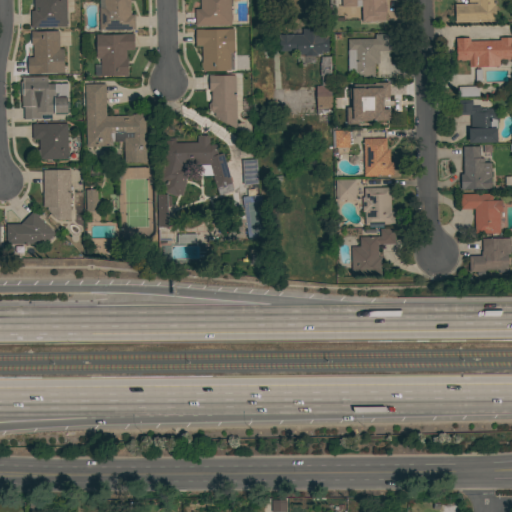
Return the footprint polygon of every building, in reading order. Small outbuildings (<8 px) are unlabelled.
[(65,0),(66,27),(31,28),(30,11),(33,11),(33,0),(65,0)] [(99,30),(98,0),(129,0),(129,15),(134,15),(134,30),(99,30)] [(230,0),(230,25),(194,26),(194,9),(199,9),(199,0),(230,0)] [(340,0),(385,0),(385,3),(384,3),(385,22),(361,22),(360,0),(357,0),(357,8),(340,8),(340,0)] [(476,4),(476,2),(468,2),(467,0),(495,0),(495,22),(454,23),(454,5),(476,4)] [(233,29),(234,53),(233,53),(233,70),(230,70),(230,71),(202,72),(202,69),(200,68),(200,63),(201,62),(201,46),(195,46),(194,30),(233,29)] [(327,29),(328,52),(321,52),(321,54),(316,54),(316,56),(304,56),(304,54),(296,54),(296,51),(278,51),(278,35),(301,34),(301,29),(327,29)] [(59,49),(63,49),(64,73),(27,74),(26,58),(33,58),(32,45),(31,45),(30,31),(36,31),(36,32),(58,31),(59,49)] [(100,59),(96,59),(95,35),(133,34),(133,50),(125,50),(126,58),(127,58),(127,76),(123,77),(123,76),(100,76),(100,59)] [(374,39),(374,35),(390,34),(390,51),(378,51),(378,64),(373,64),(373,77),(355,77),(355,73),(347,73),(347,40),(374,39)] [(499,41),(499,38),(511,37),(511,60),(498,60),(499,66),(469,67),(468,60),(456,61),(456,39),(469,38),(469,41),(499,41)] [(315,86),(321,86),(321,76),(319,76),(319,63),(320,63),(320,57),(329,57),(329,63),(331,63),(331,108),(327,108),(327,113),(316,113),(315,86)] [(213,117),(213,113),(210,113),(210,112),(208,110),(208,104),(211,102),(211,91),(208,91),(208,75),(213,75),(213,76),(235,76),(236,127),(232,127),(213,117)] [(46,77),(46,84),(67,84),(67,114),(66,114),(40,115),(40,119),(23,120),(23,106),(22,106),(21,95),(20,95),(19,82),(21,82),(21,77),(46,77)] [(356,95),(367,95),(367,96),(374,96),(374,83),(389,83),(389,98),(386,98),(386,106),(389,106),(389,111),(391,111),(391,124),(383,124),(383,122),(365,123),(365,117),(356,117),(356,95)] [(84,84),(105,84),(105,116),(131,116),(131,114),(144,114),(145,162),(123,163),(123,141),(112,142),(112,146),(86,147),(84,84)] [(478,86),(478,96),(458,97),(457,87),(478,86)] [(468,143),(468,129),(470,129),(470,115),(457,115),(457,100),(471,100),(471,107),(480,106),(480,109),(497,108),(498,122),(496,122),(496,142),(468,143)] [(67,159),(39,160),(38,139),(32,139),(32,125),(66,124),(67,159)] [(334,148),(333,131),(348,131),(349,148),(334,148)] [(181,166),(180,169),(185,170),(185,171),(188,172),(182,196),(178,195),(177,196),(175,195),(175,196),(162,192),(165,183),(157,180),(164,156),(163,136),(174,136),(174,144),(197,143),(197,136),(208,136),(209,145),(216,145),(217,155),(222,153),(232,185),(231,186),(233,191),(219,196),(217,189),(209,165),(181,166)] [(362,139),(385,138),(386,149),(388,149),(389,162),(392,162),(392,175),(377,175),(377,176),(366,176),(363,176),(362,139)] [(462,146),(479,146),(479,158),(483,158),(483,163),(490,163),(491,189),(460,189),(459,174),(462,174),(462,146)] [(241,160),(256,159),(257,184),(243,185),(241,160)] [(46,207),(42,207),(42,170),(69,170),(69,220),(58,220),(46,211),(46,207)] [(355,200),(335,200),(334,180),(355,180),(355,200)] [(364,212),(361,212),(361,197),(363,197),(363,188),(389,187),(390,211),(393,211),(393,225),(367,225),(364,225),(364,212)] [(85,190),(96,190),(96,200),(98,200),(98,211),(85,211),(85,190)] [(499,233),(474,233),(473,209),(459,209),(459,194),(491,193),(492,200),(501,200),(501,212),(498,212),(499,233)] [(167,227),(158,228),(157,208),(167,207),(167,227)] [(32,212),(54,234),(45,243),(6,244),(5,224),(19,224),(32,212)] [(350,247),(359,247),(359,237),(379,237),(379,229),(394,228),(394,244),(377,245),(377,257),(380,257),(380,276),(351,276),(350,247)] [(195,234),(195,244),(176,244),(176,235),(195,234)] [(480,256),(480,252),(481,252),(481,238),(509,238),(509,254),(507,254),(507,270),(484,270),(484,275),(476,275),(476,272),(469,272),(468,256),(480,256)] [(270,511),(270,500),(285,500),(285,511),(270,511)]
